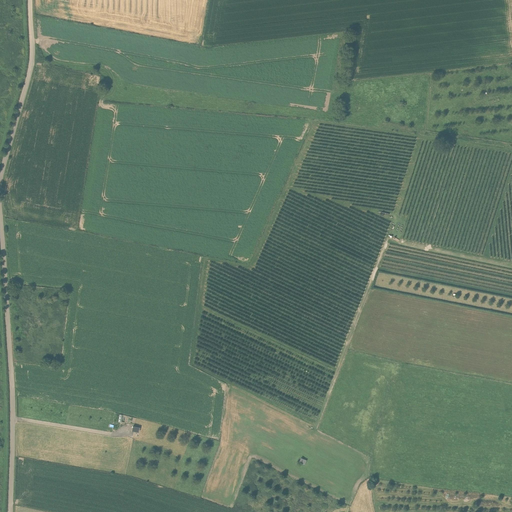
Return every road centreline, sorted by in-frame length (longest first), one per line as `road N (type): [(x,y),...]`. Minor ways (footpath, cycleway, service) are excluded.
road 1 (unclassified): [(9,511),(0,215)]
road 2 (unclassified): [(0,177),(30,63),(28,0)]
road 3 (track): [(511,266),(392,242)]
